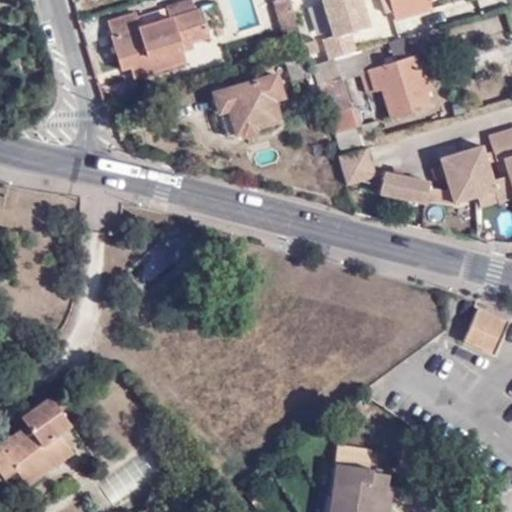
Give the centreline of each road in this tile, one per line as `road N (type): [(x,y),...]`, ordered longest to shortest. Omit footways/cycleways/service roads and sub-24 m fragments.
road 1 (secondary): [(74,163),(511,277)]
road 2 (residential): [(74,163),(79,95),(50,0)]
